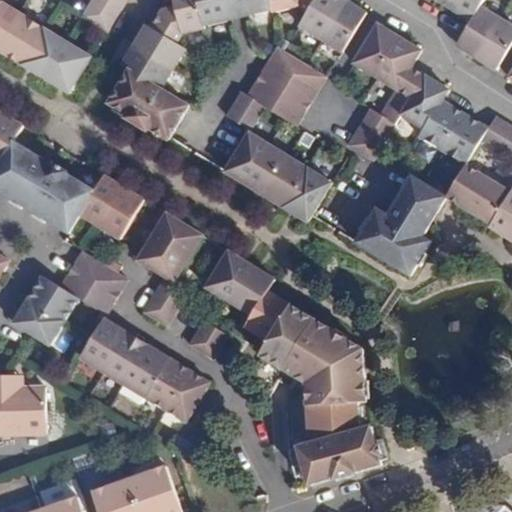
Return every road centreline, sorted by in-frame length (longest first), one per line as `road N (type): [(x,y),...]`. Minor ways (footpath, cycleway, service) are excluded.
road 1 (residential): [(511,444),(308,511)]
road 2 (residential): [(385,0),(428,25),(445,63),(511,103)]
